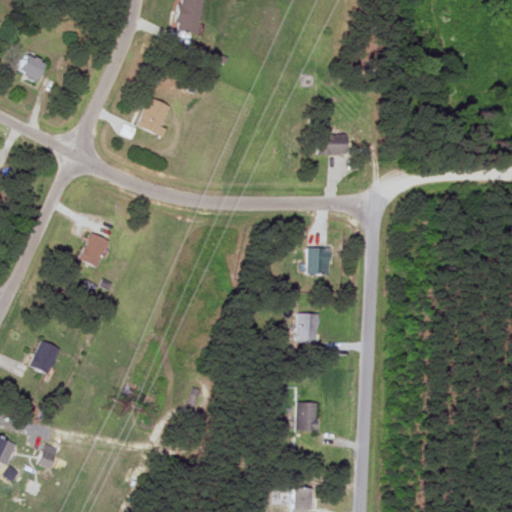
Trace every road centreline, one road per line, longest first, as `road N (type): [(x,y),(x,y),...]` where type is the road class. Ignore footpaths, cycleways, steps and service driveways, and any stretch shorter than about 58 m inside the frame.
road 1 (residential): [(374,203),(212,200),(155,189),(0,115)]
road 2 (residential): [(0,310),(119,60),(133,0)]
road 3 (residential): [(360,511),(374,203)]
road 4 (residential): [(374,203),(422,173),(511,169)]
